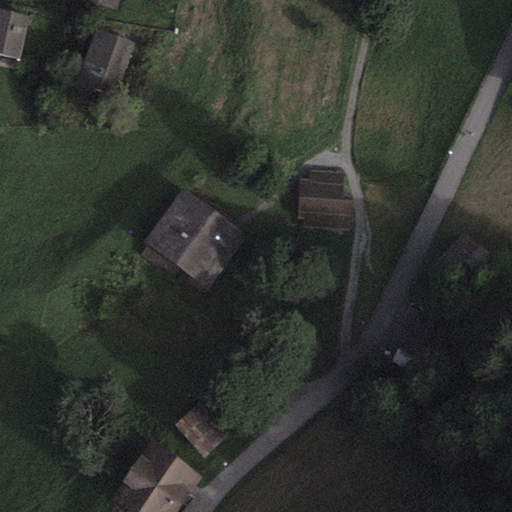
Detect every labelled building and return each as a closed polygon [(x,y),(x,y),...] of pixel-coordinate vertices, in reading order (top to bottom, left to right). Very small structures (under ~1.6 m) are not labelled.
[(0,9),(0,54),(19,58),(18,61),(21,62),(30,19),(28,19),(27,21),(8,17),(10,12),(0,9)] [(114,99),(116,100),(135,46),(133,45),(132,48),(99,36),(82,85),(115,97),(114,99)] [(272,162),(275,208),(311,215),(313,188),(310,156),(272,162)] [(187,203),(157,244),(207,280),(237,239),(224,230),(232,219),(216,208),(208,219),(187,203)] [(286,223),(281,271),(311,274),(315,238),(297,236),(298,224),(286,223)] [(436,268),(469,298),(496,268),(464,238),(436,268)] [(401,349),(419,358),(435,325),(417,316),(401,349)] [(174,397),(155,417),(185,444),(203,423),(174,397)] [(135,443),(106,497),(133,511),(155,511),(180,467),(135,443)]
